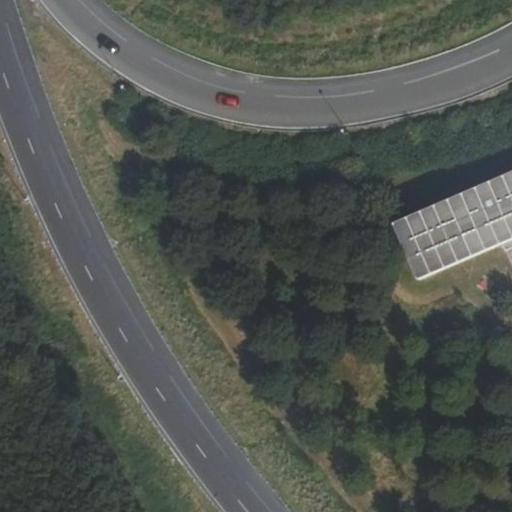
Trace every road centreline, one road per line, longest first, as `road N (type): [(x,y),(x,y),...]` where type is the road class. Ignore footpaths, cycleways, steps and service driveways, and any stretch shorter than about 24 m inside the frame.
road 1 (motorway): [(249,511),(108,309),(43,174),(0,51)]
road 2 (motorway): [(511,58),(403,100),(316,111),(242,105),(173,82),(111,45),(63,0)]
